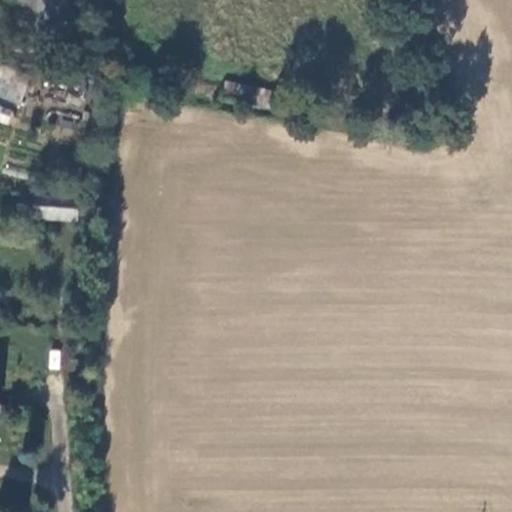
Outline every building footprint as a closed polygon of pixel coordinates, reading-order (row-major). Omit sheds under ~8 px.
[(79,5),(51,0),(42,0),(34,50),(70,56),(79,5)] [(97,7),(79,5),(70,56),(88,59),(97,7)] [(0,74),(0,99),(39,108),(44,84),(0,74)] [(276,92),(227,81),(223,99),(272,110),(276,92)] [(0,121),(9,124),(13,109),(0,105),(0,121)] [(48,206),(29,204),(29,220),(46,221),(46,228),(88,230),(89,208),(48,206)]
